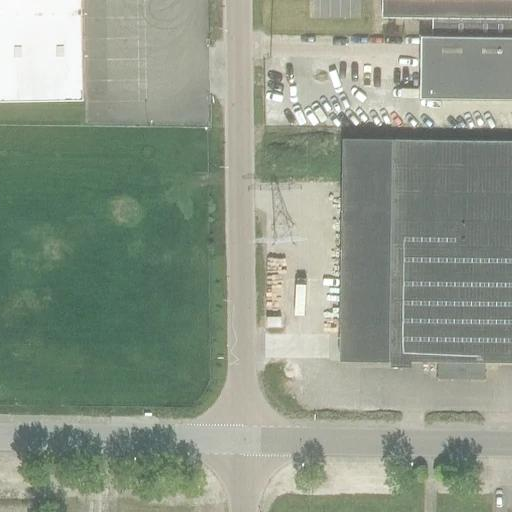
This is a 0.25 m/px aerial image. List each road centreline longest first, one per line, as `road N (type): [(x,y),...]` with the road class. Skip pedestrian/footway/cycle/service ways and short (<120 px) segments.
road 1 (unclassified): [(246,442),(241,0)]
road 2 (unclassified): [(246,442),(511,445)]
road 3 (unclassified): [(0,439),(246,442)]
